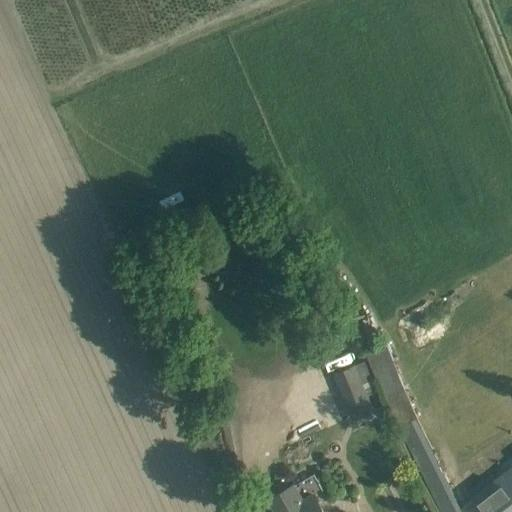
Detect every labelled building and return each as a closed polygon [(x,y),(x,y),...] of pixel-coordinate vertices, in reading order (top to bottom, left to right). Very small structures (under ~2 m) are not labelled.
[(350,322),(361,317),(357,308),(347,312),(350,322)] [(333,372),(353,421),(374,412),(363,384),(375,379),(367,360),(356,365),(356,363),(333,372)] [(240,483),(258,474),(243,444),(225,453),(240,483)] [(511,511),(511,468),(472,500),(482,511),(511,511)] [(277,511),(321,511),(312,495),(301,501),(293,485),(270,497),(277,511)]
